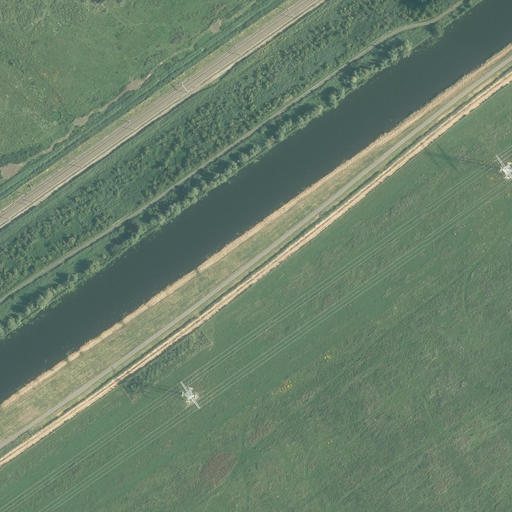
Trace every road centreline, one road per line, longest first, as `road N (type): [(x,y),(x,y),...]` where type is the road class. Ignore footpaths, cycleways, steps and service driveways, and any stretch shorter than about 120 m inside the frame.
road 1 (tertiary): [(0,448),(511,61)]
road 2 (track): [(0,229),(326,0)]
